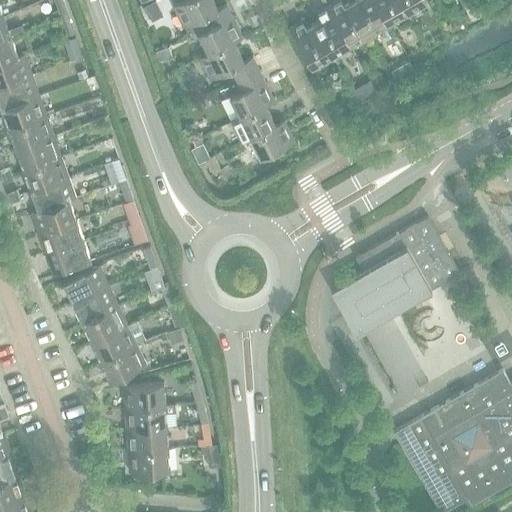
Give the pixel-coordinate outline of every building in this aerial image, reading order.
[(62,0),(54,0),(60,15),(67,13),(62,0)] [(183,26),(192,21),(197,31),(210,24),(211,25),(232,15),(226,3),(217,8),(213,0),(182,0),(173,5),(183,26)] [(341,0),(330,6),(350,40),(369,29),(352,1),(344,5),(341,0)] [(353,0),(352,1),(369,29),(388,19),(376,0),(353,0)] [(376,0),(388,19),(407,8),(402,0),(376,0)] [(321,18),(314,22),(331,51),(350,40),(330,6),(318,13),(321,18)] [(67,13),(60,15),(67,35),(74,32),(67,13)] [(3,15),(0,16),(0,39),(11,36),(25,30),(23,24),(8,29),(3,15)] [(210,24),(197,31),(207,51),(208,52),(233,39),(234,40),(242,36),(232,15),(211,25),(210,24)] [(331,51),(314,22),(307,27),(304,22),(292,28),(311,62),(331,51)] [(11,36),(0,39),(0,62),(18,57),(18,56),(24,53),(24,52),(18,55),(11,36)] [(207,51),(208,52),(199,56),(209,77),(231,67),(236,78),(258,67),(252,55),(243,60),(234,41),(242,36),(234,40),(233,39),(208,52),(207,51)] [(166,65),(174,62),(169,47),(160,50),(166,65)] [(0,62),(0,85),(32,74),(24,53),(18,56),(18,57),(0,62)] [(258,67),(236,78),(242,88),(230,95),(239,115),(240,114),(241,116),(265,103),(266,104),(274,99),(258,67)] [(32,74),(0,85),(0,104),(1,107),(39,94),(32,74)] [(39,94),(1,107),(8,128),(46,114),(39,94)] [(240,114),(239,115),(240,115),(231,120),(241,141),(250,137),(251,136),(251,135),(276,123),(275,123),(265,104),(266,104),(265,103),(241,116),(240,114)] [(46,114),(8,128),(15,148),(54,134),(46,114)] [(251,136),(250,137),(261,157),(294,140),(284,119),(275,123),(276,123),(251,135),(251,136)] [(54,134),(15,148),(23,168),(61,155),(54,134)] [(203,142),(195,146),(202,161),(206,159),(206,158),(214,155),(214,154),(210,156),(203,142)] [(61,155),(23,168),(30,189),(68,175),(61,155)] [(214,155),(206,158),(206,159),(213,173),(221,169),(214,155)] [(112,159),(120,181),(126,179),(119,157),(112,159)] [(13,178),(12,172),(10,167),(0,171),(4,181),(13,178)] [(68,175),(30,189),(37,209),(31,211),(31,212),(37,209),(38,210),(68,199),(69,200),(70,200),(69,198),(76,196),(68,175)] [(126,179),(120,181),(127,201),(123,202),(123,203),(134,199),(126,179)] [(7,191),(9,196),(11,201),(21,198),(17,188),(7,191)] [(37,209),(31,212),(39,233),(77,219),(70,200),(69,200),(68,199),(38,210),(37,209)] [(134,199),(123,203),(130,223),(141,219),(134,199)] [(430,287),(459,271),(428,214),(354,255),(362,270),(354,275),(354,274),(331,287),(356,332),(431,289),(430,287)] [(77,219),(39,233),(46,253),(84,239),(77,219)] [(141,219),(130,223),(127,224),(134,244),(148,239),(141,219)] [(84,239),(46,253),(53,273),(91,260),(84,239)] [(157,266),(149,245),(143,247),(150,268),(157,266)] [(62,282),(72,302),(109,285),(99,265),(62,282)] [(150,268),(145,269),(152,290),(163,286),(163,287),(165,286),(165,285),(164,285),(157,266),(150,268)] [(165,286),(163,287),(170,307),(177,305),(170,283),(165,285),(165,286)] [(109,285),(72,302),(82,322),(118,305),(109,285)] [(118,305),(82,322),(91,341),(127,324),(118,305)] [(177,305),(170,307),(177,327),(178,326),(179,328),(179,327),(185,325),(177,305)] [(127,324),(91,341),(100,360),(137,343),(127,324)] [(178,326),(177,327),(172,328),(167,330),(171,343),(183,339),(179,327),(179,328),(178,326)] [(137,343),(100,360),(110,381),(146,363),(137,343)] [(503,368),(393,429),(394,430),(395,430),(409,455),(409,456),(409,457),(410,457),(425,482),(424,483),(425,484),(425,483),(440,509),(439,509),(440,511),(467,496),(471,503),(511,479),(511,380),(511,381),(503,368)] [(191,381),(196,402),(203,400),(197,379),(191,381)] [(123,384),(124,406),(165,404),(163,381),(123,384)] [(203,400),(196,402),(201,422),(201,423),(208,422),(208,420),(203,400)] [(165,404),(124,406),(126,428),(166,425),(165,404)] [(208,422),(201,423),(205,444),(212,443),(208,422)] [(166,425),(126,428),(127,449),(168,447),(166,425)] [(0,457),(11,454),(4,433),(0,434),(0,457)] [(212,443),(205,444),(208,464),(215,463),(219,463),(216,442),(212,443)] [(168,447),(127,449),(129,471),(169,468),(168,447)] [(11,454),(0,457),(0,481),(19,475),(11,454)] [(19,475),(0,481),(0,504),(26,495),(19,475)] [(32,511),(26,495),(0,504),(0,511),(32,511)]
